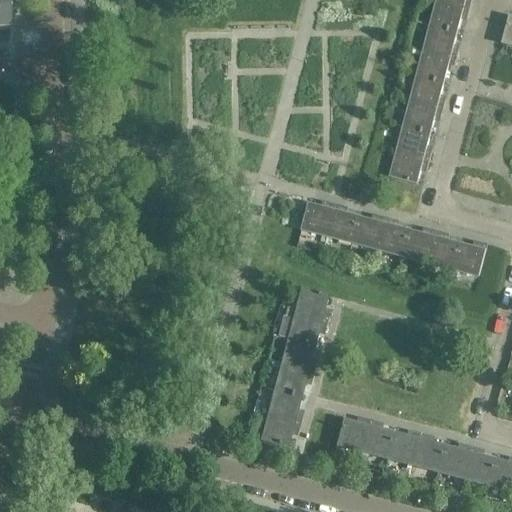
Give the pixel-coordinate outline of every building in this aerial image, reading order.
[(0,0),(0,11),(9,11),(8,0),(0,0)] [(469,0),(439,0),(439,2),(470,10),(472,1),(469,0)] [(467,20),(470,10),(439,2),(432,27),(458,34),(462,18),(467,20)] [(0,31),(9,32),(9,11),(0,11),(0,31)] [(511,45),(511,18),(509,18),(503,43),(511,45)] [(453,50),(458,34),(432,27),(425,53),(457,61),(459,51),(453,50)] [(454,70),(457,61),(425,53),(419,78),(444,84),(449,69),(454,70)] [(440,100),(444,84),(419,78),(412,103),(443,111),(446,102),(440,100)] [(441,121),(443,111),(412,103),(405,128),(431,135),(435,119),(441,121)] [(427,151),(431,135),(405,128),(399,154),(430,162),(432,153),(427,151)] [(417,186),(422,170),(427,171),(430,162),(399,154),(392,180),(417,186)] [(327,237),(336,206),(326,203),(325,209),(309,205),(302,230),(327,237)] [(353,244),(359,218),(344,214),(345,208),(336,206),(327,237),(353,244)] [(378,251),(386,219),(377,217),(375,222),(359,218),(353,244),(378,251)] [(403,257),(410,232),(394,227),(396,222),(386,219),(378,251),(403,257)] [(428,264),(437,233),(427,230),(426,236),(410,232),(403,257),(428,264)] [(453,271),(460,245),(445,241),(446,235),(437,233),(428,264),(453,271)] [(479,278),(488,246),(478,244),(476,249),(460,245),(453,271),(479,278)] [(324,314),(328,297),(302,290),(296,316),(327,325),(329,315),(324,314)] [(324,334),(327,325),(296,316),(289,341),(315,348),(319,332),(324,334)] [(311,364),(315,348),(289,341),(282,367),(314,375),(316,366),(311,364)] [(311,384),(314,375),(282,367),(276,392),(301,399),(306,383),(311,384)] [(297,415),(301,399),(276,392),(269,417),(300,425),(303,416),(297,415)] [(288,450),(292,433),(298,435),(300,425),(269,417),(262,443),(288,450)] [(362,453),(370,421),(361,419),(360,424),(343,420),(336,446),(362,453)] [(387,459),(394,434),(378,429),(380,424),(370,421),(362,453),(387,459)] [(413,466),(421,435),(411,432),(410,438),(394,434),(387,459),(413,466)] [(438,473),(445,447),(429,443),(430,437),(421,435),(413,466),(438,473)] [(463,479),(472,448),(462,446),(461,451),(445,447),(438,473),(463,479)] [(489,486),(495,460),(479,456),(481,451),(472,448),(463,479),(489,486)] [(511,492),(511,461),(511,465),(495,460),(489,486),(511,492)]
